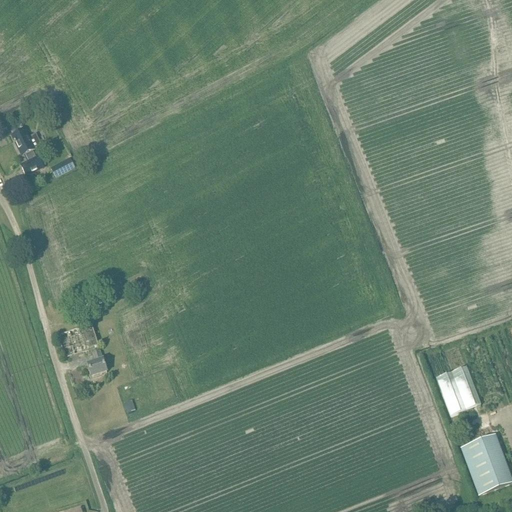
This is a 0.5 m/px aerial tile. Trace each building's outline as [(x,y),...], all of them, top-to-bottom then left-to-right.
[(25,156),(28,163),(19,168),(23,176),(25,179),(42,171),(45,170),(39,158),(36,159),(32,152),(34,151),(42,146),(36,135),(29,139),(25,132),(13,138),(22,157),(25,156)] [(67,162),(56,167),(61,177),(72,171),(67,162)] [(66,359),(100,349),(96,335),(76,340),(73,331),(59,335),(66,359)] [(92,379),(101,376),(107,374),(103,361),(100,352),(93,354),(96,363),(88,366),(92,379)] [(136,411),(132,401),(124,404),(127,414),(136,411)] [(463,448),(478,497),(511,486),(511,478),(499,436),(463,448)]
